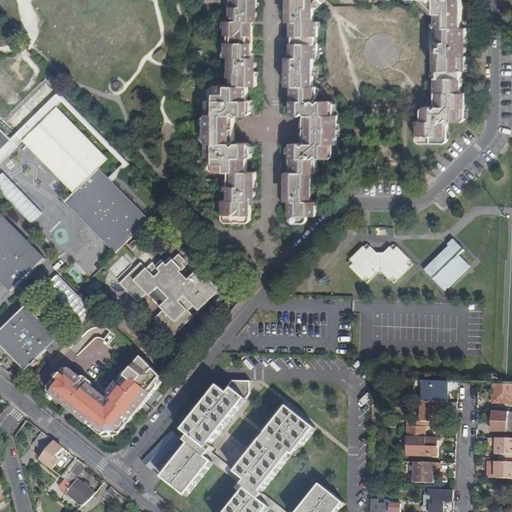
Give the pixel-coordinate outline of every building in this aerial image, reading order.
[(291,0),(292,4),(292,10),(293,10),(293,13),(290,14),(289,17),(290,20),(293,21),(292,24),(295,24),(295,28),(293,28),(293,39),(295,39),(294,46),(292,46),(292,57),(294,56),(294,61),(292,61),(292,64),(289,64),(288,67),(288,69),(289,71),(292,72),(292,74),(288,74),(288,89),(292,89),(296,89),(295,103),(292,103),(292,115),(295,118),(302,118),(304,117),(306,119),(308,122),(307,123),(312,129),(318,129),(336,128),(337,117),(337,106),(334,103),(323,104),(320,106),(317,103),(319,102),(319,90),(314,89),(315,61),(315,47),(317,46),(318,25),(315,25),(315,10),(315,5),(315,3),(312,0),(291,0)] [(320,10),(325,5),(329,1),(329,0),(312,0),(315,3),(315,5),(315,10),(320,10)] [(442,8),(464,9),(464,2),(456,1),(456,0),(343,0),(344,1),(358,1),(358,0),(365,0),(365,1),(380,1),(379,0),(422,0),(423,1),(426,1),(430,6),(435,5),(439,8),(442,8)] [(234,10),(231,10),(231,24),(227,23),(227,38),(229,38),(229,45),(226,45),(226,60),(231,60),(230,88),(216,88),(213,91),(213,102),(211,102),(211,111),(208,111),(208,126),(214,126),(219,121),(224,126),(235,126),(236,120),(234,119),(237,116),(239,118),(250,118),(253,115),(253,103),(248,103),(249,89),(258,88),(258,74),(253,74),(253,71),(256,70),(258,68),(258,66),(256,64),(254,63),(254,60),(251,60),(251,56),(254,56),(254,28),(252,28),(252,24),(254,24),(254,21),(257,20),(258,18),(258,16),(257,14),(256,13),(254,13),(254,10),(254,3),(234,2),(234,10)] [(464,15),(464,9),(442,8),(439,8),(440,8),(438,10),(438,15),(440,15),(439,29),(442,29),(441,55),(449,55),(449,65),(441,65),(437,65),(436,102),(439,102),(439,108),(437,111),(434,111),(434,108),(426,108),(423,111),(423,122),(423,136),(419,137),(419,141),(422,145),(447,145),(450,142),(450,126),(449,124),(451,122),(453,124),(464,124),(468,121),(468,95),(464,94),(464,64),(460,64),(460,59),(464,59),(464,55),(466,55),(468,53),(468,50),(467,48),(465,47),(464,47),(464,44),(468,44),(469,29),(464,29),(462,29),(462,15),(464,15)] [(160,61),(165,55),(160,50),(155,56),(160,61)] [(449,55),(441,55),(441,65),(449,65),(449,55)] [(134,100),(144,109),(155,98),(144,88),(142,91),(138,87),(133,94),(137,97),(134,100)] [(94,137),(95,130),(58,94),(49,103),(16,136),(16,137),(9,143),(0,151),(0,164),(22,143),(56,110),(62,104),(94,137)] [(65,203),(93,231),(116,255),(150,222),(111,183),(108,180),(99,171),(107,162),(94,149),(56,110),(22,143),(73,195),(65,203)] [(336,128),(318,129),(312,129),(307,123),(304,121),(304,144),(307,142),(312,137),(317,137),(336,136),(336,146),(339,146),(340,117),(337,117),(336,128)] [(214,126),(208,126),(208,137),(214,137),(219,142),(224,137),(235,137),(235,126),(224,126),(219,121),(214,126)] [(129,165),(95,130),(94,137),(122,164),(108,180),(111,183),(129,165)] [(0,151),(9,143),(0,133),(0,151)] [(293,226),(302,225),(306,225),(309,222),(309,217),(318,217),(318,203),(313,203),(314,175),(319,175),(319,161),(333,161),(336,158),(336,146),(336,136),(317,137),(312,137),(307,142),(308,143),(306,146),(303,148),(302,146),(294,146),(291,149),(291,175),(286,175),(286,190),(290,190),(290,192),(288,193),(287,194),(286,196),(287,199),(288,200),(290,200),(290,204),(291,204),(293,204),(293,208),(291,208),(290,223),(293,226)] [(214,137),(208,137),(208,160),(213,160),(212,171),(215,174),(229,174),(229,203),(224,203),(223,222),(226,225),(248,225),(251,222),(251,207),(249,207),(249,203),(251,203),(252,203),(252,200),(255,199),(256,197),(256,195),(256,193),(254,192),(252,192),(252,189),(257,189),(257,175),(248,174),(248,160),(253,160),(253,149),(250,146),(238,146),(237,148),(234,145),(236,143),(235,137),(224,137),(219,142),(214,137)] [(45,260),(0,214),(0,242),(11,253),(0,264),(0,280),(12,292),(45,260)] [(426,272),(446,293),(471,268),(461,257),(466,252),(455,241),(449,246),(452,249),(443,259),(441,257),(426,272)] [(0,264),(11,253),(0,242),(0,264)] [(133,251),(139,245),(135,242),(128,247),(133,251)] [(395,286),(414,266),(395,246),(385,256),(378,256),(368,246),(348,265),(368,285),(377,275),(386,276),(395,286)] [(113,254),(105,268),(117,275),(125,261),(113,254)] [(167,329),(165,332),(172,339),(194,317),(188,312),(193,307),(199,313),(220,292),(199,271),(188,281),(185,278),(181,282),(177,278),(181,274),(186,268),(183,265),(186,263),(179,256),(173,261),(170,259),(165,264),(162,261),(156,267),(153,264),(147,270),(141,264),(120,285),(126,292),(129,289),(136,297),(136,298),(140,302),(147,295),(163,311),(156,318),(159,322),(160,322),(167,329)] [(181,282),(185,278),(181,274),(177,278),(181,282)] [(138,304),(140,302),(136,298),(136,297),(129,289),(126,292),(138,304)] [(26,371),(33,364),(57,340),(24,307),(0,331),(0,345),(6,351),(24,369),(26,371)] [(154,320),(165,332),(167,329),(160,322),(159,322),(156,318),(154,320)] [(107,400),(91,387),(88,384),(87,386),(82,382),(84,381),(69,369),(65,369),(61,374),(58,374),(55,377),(56,378),(48,387),(53,391),(50,394),(67,407),(69,405),(73,408),(72,409),(72,411),(87,424),(89,422),(93,426),(91,428),(100,435),(103,435),(105,433),(115,432),(116,433),(119,433),(121,432),(127,425),(125,423),(128,418),(130,420),(140,408),(137,406),(141,402),(142,403),(144,403),(146,402),(148,399),(145,397),(149,392),(151,394),(157,387),(156,384),(161,378),(142,358),(124,379),(126,381),(121,387),(117,383),(108,393),(109,398),(107,400)] [(374,381),(373,392),(377,392),(377,389),(384,389),(384,381),(374,381)] [(424,388),(423,403),(441,404),(447,404),(449,404),(449,393),(460,394),(460,384),(416,382),(416,387),(424,388)] [(511,386),(495,385),(494,404),(511,404),(511,386)] [(210,441),(237,408),(241,411),(246,405),(233,395),(228,400),(218,392),(209,403),(206,400),(184,427),(190,433),(186,438),(191,442),(163,476),(186,494),(214,460),(207,455),(215,445),(210,441)] [(423,403),(423,424),(426,424),(435,424),(440,424),(441,424),(441,404),(423,403)] [(289,404),(236,472),(246,480),(239,489),(243,492),(227,511),(266,511),(271,506),(261,499),(265,493),(262,491),(293,452),(296,454),(317,426),(289,404)] [(493,430),(493,433),(511,434),(511,414),(495,413),(494,426),(495,426),(495,430),(493,430)] [(426,435),(426,424),(423,424),(409,423),(409,439),(409,451),(439,452),(439,438),(438,435),(426,435)] [(441,424),(440,424),(439,433),(458,433),(458,425),(441,424)] [(55,442),(43,433),(34,445),(43,452),(44,450),(46,452),(55,442)] [(511,440),(490,440),(490,448),(498,449),(497,457),(502,457),(511,457),(511,440)] [(55,442),(46,452),(39,461),(47,467),(54,458),(55,459),(58,456),(64,449),(55,442)] [(62,479),(66,482),(79,464),(76,462),(62,479)] [(79,464),(66,482),(60,489),(83,508),(91,502),(96,495),(75,479),(77,477),(78,478),(86,467),(81,463),(79,464)] [(442,465),(417,464),(417,465),(401,465),(400,468),(397,468),(397,472),(400,472),(400,474),(416,475),(416,484),(435,485),(435,472),(441,472),(442,465)] [(489,472),(489,480),(511,481),(511,465),(501,465),(497,464),(497,472),(489,472)] [(338,511),(346,503),(322,484),(299,511),(338,511)] [(455,492),(426,491),(426,497),(432,498),(431,511),(444,511),(445,503),(454,503),(455,492)] [(371,501),(371,511),(401,511),(401,506),(379,505),(379,501),(371,501)]
